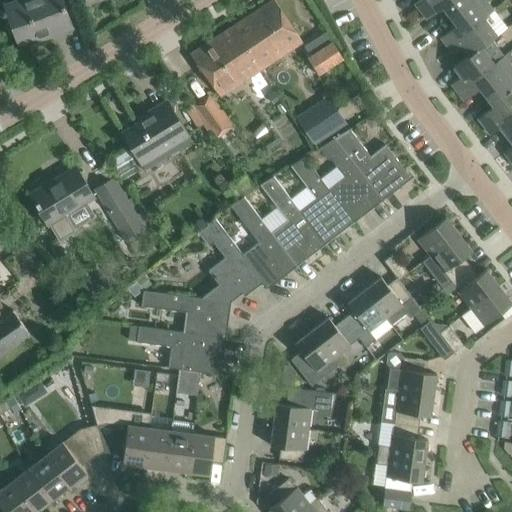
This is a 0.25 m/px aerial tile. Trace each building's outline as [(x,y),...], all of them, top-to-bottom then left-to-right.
[(72,28),(65,9),(61,0),(18,0),(4,5),(18,44),(48,33),(49,36),(72,28)] [(262,68),(302,42),(274,0),(273,0),(233,26),(262,68)] [(418,0),(414,3),(427,20),(437,12),(431,4),(435,0),(418,0)] [(435,0),(431,4),(437,12),(443,7),(450,17),(471,0),(435,0)] [(484,17),(493,10),(484,0),(471,0),(450,17),(456,25),(451,29),(458,37),(484,17)] [(451,29),(441,38),(453,54),(462,46),(469,55),(480,46),(482,47),(491,39),(497,35),(484,17),(458,37),(451,29)] [(233,26),(190,54),(220,96),(262,68),(233,26)] [(461,77),(451,84),(463,100),(474,92),(468,83),(480,75),(495,64),(494,63),(504,56),(491,39),(482,47),(480,46),(469,55),(453,67),(461,77)] [(332,42),(315,52),(308,57),(319,74),(343,59),(332,42)] [(480,75),(468,83),(474,92),(479,88),(486,97),(493,92),(511,76),(511,66),(508,61),(511,57),(511,54),(510,52),(504,56),(494,63),(495,64),(480,75)] [(511,76),(493,92),(486,97),(493,106),(489,110),(495,118),(506,108),(511,103),(511,76)] [(210,92),(193,105),(217,139),(220,138),(234,127),(210,92)] [(346,123),(327,96),(298,115),(317,143),(346,123)] [(167,101),(150,112),(152,115),(123,132),(142,163),(187,136),(167,101)] [(489,110),(477,118),(490,134),(499,127),(506,136),(511,131),(511,103),(506,108),(495,118),(489,110)] [(370,156),(349,129),(335,137),(383,200),(401,186),(399,183),(409,175),(385,144),(370,156)] [(321,146),(330,159),(332,157),(346,175),(330,188),(355,221),(383,200),(335,137),(321,146)] [(314,152),(307,157),(312,164),(320,159),(314,152)] [(355,221),(330,188),(312,164),(307,157),(306,157),(293,167),(317,198),(301,210),(326,243),(355,221)] [(61,181),(33,198),(44,215),(49,223),(59,240),(75,231),(74,229),(65,214),(86,201),(92,197),(85,186),(75,169),(59,178),(61,181)] [(301,210),(276,176),(262,186),(288,220),(273,231),(298,265),(326,243),(301,210)] [(125,239),(143,227),(112,177),(94,189),(125,239)] [(273,231),(246,196),(232,206),(260,242),(244,254),(243,255),(263,282),(268,288),(298,265),(273,231)] [(417,239),(430,256),(459,234),(446,217),(417,239)] [(216,243),(227,258),(210,271),(220,284),(202,298),(231,302),(231,301),(242,293),(244,296),(263,282),(243,255),(244,254),(217,219),(200,232),(211,246),(216,243)] [(472,251),(459,234),(430,256),(422,261),(443,288),(448,283),(471,266),(463,257),(472,251)] [(384,261),(397,278),(399,280),(408,272),(394,253),(384,261)] [(471,266),(448,283),(453,289),(456,287),(459,290),(458,291),(471,308),(499,286),(486,269),(478,276),(471,266)] [(104,274),(82,283),(90,304),(106,297),(105,295),(112,293),(104,274)] [(399,280),(397,278),(387,285),(381,277),(364,290),(386,318),(391,324),(406,312),(409,317),(414,314),(420,309),(399,280)] [(484,325),(511,303),(511,302),(499,286),(471,308),(484,325)] [(202,298),(145,289),(143,305),(188,312),(185,331),(185,332),(226,338),(231,302),(202,298)] [(347,303),(353,311),(344,318),(366,347),(375,340),(369,331),(386,318),(364,290),(347,303)] [(0,353),(29,334),(14,311),(6,316),(1,309),(4,308),(0,302),(0,353)] [(429,321),(420,309),(414,314),(423,326),(429,321)] [(328,317),(312,330),(339,365),(338,366),(341,370),(349,364),(341,353),(350,346),(350,345),(358,338),(365,347),(366,347),(344,318),(335,325),(328,317)] [(429,321),(423,326),(420,328),(428,339),(438,331),(431,323),(429,321)] [(438,331),(439,333),(449,325),(431,323),(438,331)] [(185,332),(185,331),(140,325),(138,341),(171,345),(169,366),(180,367),(180,369),(201,371),(221,374),(226,338),(185,332)] [(454,352),(464,344),(449,325),(439,333),(454,352)] [(295,343),(301,351),(292,359),(312,386),(338,366),(339,365),(312,330),(295,343)] [(26,354),(0,368),(0,383),(33,365),(26,354)] [(386,388),(398,390),(433,395),(436,374),(426,372),(427,360),(403,357),(401,370),(389,368),(386,388)] [(180,369),(177,393),(198,396),(201,371),(180,369)] [(169,382),(170,373),(158,371),(157,381),(169,382)] [(17,393),(25,406),(47,392),(39,379),(17,393)] [(511,380),(503,379),(501,395),(510,396),(511,382),(511,380)] [(332,392),(288,386),(286,404),(276,403),(273,424),(309,429),(311,407),(330,410),(332,392)] [(433,395),(398,390),(394,423),(419,426),(420,414),(430,416),(433,395)] [(96,393),(89,395),(91,403),(99,401),(96,393)] [(0,413),(11,407),(6,399),(0,402),(0,413)] [(501,400),(499,415),(508,416),(510,401),(501,400)] [(106,422),(97,424),(99,433),(104,452),(123,454),(122,462),(144,465),(149,427),(151,413),(107,408),(106,422)] [(498,420),(496,435),(505,437),(507,421),(498,420)] [(171,430),(166,468),(187,471),(192,433),(193,424),(172,421),(171,430)] [(393,435),(391,435),(390,446),(379,445),(377,454),(424,460),(427,439),(417,438),(419,426),(394,423),(393,435)] [(273,424),(270,445),(280,446),(279,458),(303,461),(305,450),(306,450),(309,429),(273,424)] [(89,426),(80,428),(45,455),(69,486),(86,472),(81,466),(96,454),(91,435),(89,426)] [(166,468),(171,430),(149,427),(144,465),(166,468)] [(223,463),(226,437),(192,433),(187,471),(209,474),(211,461),(223,463)] [(387,477),(385,489),(384,489),(382,505),(409,509),(411,492),(410,492),(411,480),(422,481),(424,460),(377,454),(376,463),(387,465),(386,477),(387,477)] [(69,486),(45,455),(28,468),(52,499),(69,486)] [(265,463),(264,473),(276,475),(277,465),(265,463)] [(52,499),(28,468),(11,481),(34,511),(52,499)] [(289,478),(269,493),(276,503),(268,509),(270,511),(299,511),(310,504),(297,487),(296,488),(289,478)] [(34,511),(11,481),(0,489),(0,503),(1,504),(0,504),(0,505),(1,504),(7,511),(34,511)] [(328,511),(318,498),(310,504),(299,511),(328,511)]
